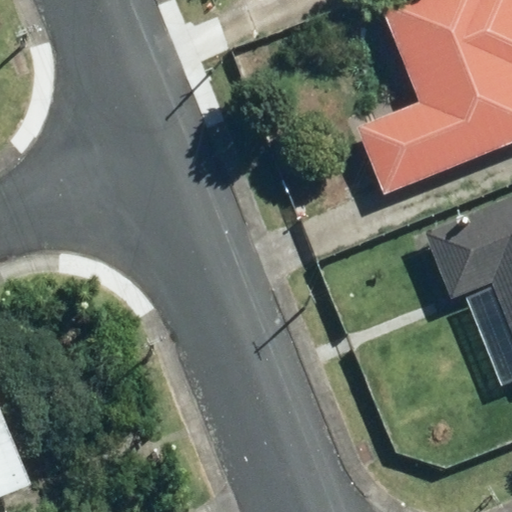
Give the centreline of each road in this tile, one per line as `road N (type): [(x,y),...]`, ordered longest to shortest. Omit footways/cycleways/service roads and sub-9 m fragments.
road 1 (residential): [(152,156),(305,511)]
road 2 (residential): [(90,0),(152,156)]
road 3 (residential): [(0,218),(152,156)]
